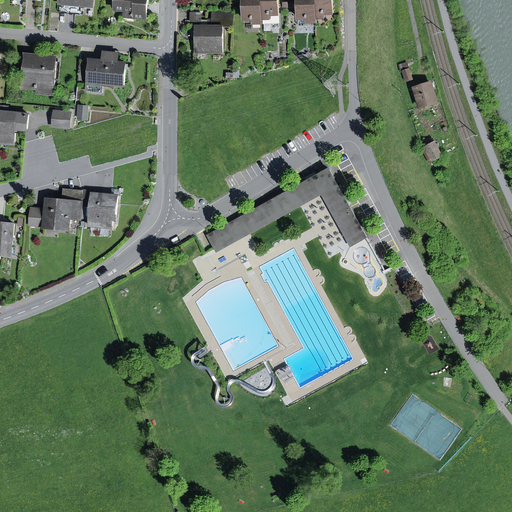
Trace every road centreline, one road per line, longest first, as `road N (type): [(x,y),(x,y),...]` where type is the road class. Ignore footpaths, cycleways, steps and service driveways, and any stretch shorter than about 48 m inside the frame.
road 1 (residential): [(357,122),(395,222),(499,401)]
road 2 (residential): [(170,218),(206,214),(357,122)]
road 3 (residential): [(0,321),(106,273),(170,218)]
road 4 (residential): [(0,33),(171,50)]
road 5 (residential): [(170,218),(171,50)]
road 6 (residential): [(357,122),(350,0)]
